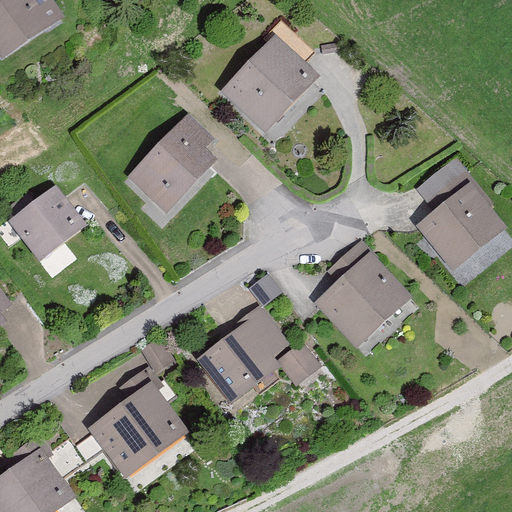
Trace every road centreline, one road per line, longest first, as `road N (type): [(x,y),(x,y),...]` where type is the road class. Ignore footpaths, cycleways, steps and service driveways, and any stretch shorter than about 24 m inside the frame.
road 1 (residential): [(299,227),(0,415)]
road 2 (track): [(511,363),(392,436),(240,511)]
road 3 (unknown): [(299,227),(359,201),(353,116),(333,69)]
